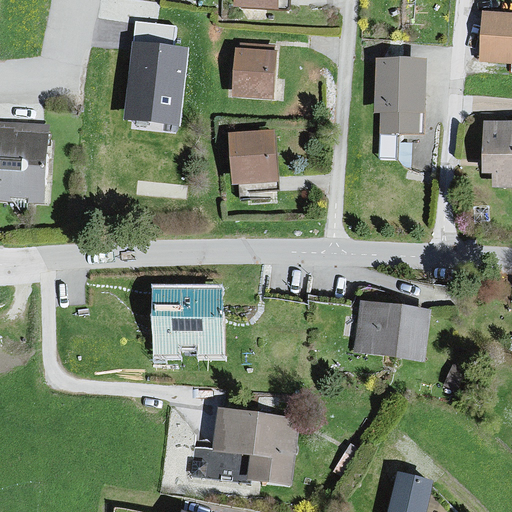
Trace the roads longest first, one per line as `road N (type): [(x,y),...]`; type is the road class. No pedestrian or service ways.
road 1 (residential): [(334,252),(0,263)]
road 2 (residential): [(443,256),(458,0)]
road 3 (residential): [(334,252),(352,0)]
road 4 (residential): [(0,95),(72,88),(89,0)]
